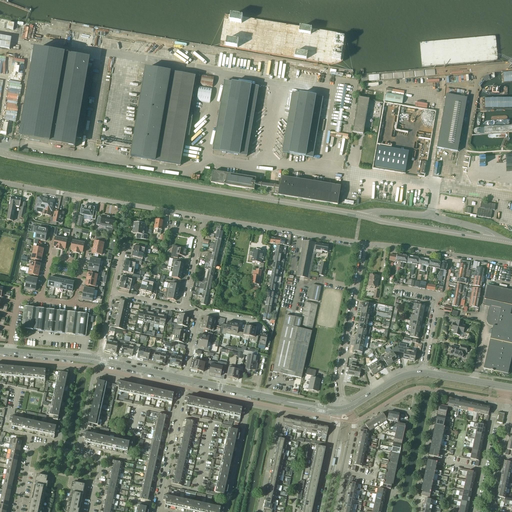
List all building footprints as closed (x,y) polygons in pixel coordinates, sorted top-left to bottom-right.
[(0,36),(0,47),(10,50),(12,38),(0,36)] [(90,59),(35,50),(20,138),(75,148),(76,138),(81,139),(93,70),(88,69),(90,59)] [(259,69),(258,75),(268,76),(270,66),(258,64),(257,68),(259,69)] [(195,77),(164,72),(146,69),(131,157),(180,166),(185,136),(189,137),(193,109),(190,109),(191,100),(194,85),(195,77)] [(202,75),(200,86),(212,88),(214,77),(202,75)] [(258,88),(225,82),(222,99),(222,100),(213,151),(246,157),(258,88)] [(212,88),(200,86),(194,85),(191,100),(209,103),(212,88)] [(388,90),(386,102),(404,104),(406,92),(388,90)] [(283,153),(312,158),(323,98),(306,95),(302,94),(293,93),(283,153)] [(453,96),(446,95),(437,148),(457,152),(467,98),(460,97),(460,96),(453,95),(453,96)] [(366,99),(358,97),(352,132),(363,134),(369,101),(366,100),(366,99)] [(378,146),(374,166),(405,172),(409,152),(378,146)] [(448,178),(449,172),(444,171),(445,165),(436,163),(433,175),(448,178)] [(256,178),(213,172),(212,173),(211,182),(211,183),(254,190),(255,186),(255,183),(256,178)] [(281,177),(281,179),(279,186),(279,189),(278,195),(332,204),(337,205),(340,187),(334,186),(335,185),(331,184),(331,185),(281,177)] [(21,199),(15,198),(15,197),(12,197),(12,198),(11,198),(7,220),(13,221),(16,207),(19,207),(21,199)] [(44,215),(50,216),(51,209),(52,209),(54,201),(39,197),(38,200),(37,200),(37,204),(38,204),(37,206),(37,205),(37,206),(37,208),(45,210),(44,215)] [(491,218),(492,211),(487,210),(494,211),(495,205),(481,202),(480,208),(485,209),(485,210),(477,209),(476,216),(491,218)] [(60,223),(62,214),(54,212),(52,222),(60,223)] [(113,226),(115,218),(102,215),(102,218),(98,217),(96,225),(101,226),(101,224),(113,226)] [(160,221),(159,220),(157,220),(156,220),(154,229),(158,229),(157,233),(160,234),(162,228),(163,224),(162,224),(163,221),(160,221)] [(144,235),(145,225),(134,223),(133,234),(136,234),(135,239),(147,240),(147,235),(144,235)] [(34,227),(33,233),(37,233),(46,235),(48,229),(47,229),(48,226),(41,225),(41,228),(34,227)] [(218,226),(217,231),(215,238),(221,240),(223,232),(224,228),(218,226)] [(59,250),(62,237),(58,236),(57,238),(55,237),(53,247),(56,248),(56,249),(59,250)] [(66,238),(62,237),(59,250),(62,251),(62,249),(65,250),(67,240),(65,239),(66,238)] [(76,253),(79,240),(75,239),(75,241),(73,241),(71,251),(73,251),(73,253),(76,253)] [(82,253),(84,243),(82,243),(83,241),(79,240),(76,253),(79,254),(80,253),(82,253)] [(310,279),(315,253),(313,252),(315,243),(303,241),(296,276),(310,279)] [(327,252),(328,245),(316,243),(315,243),(313,252),(315,253),(321,254),(322,251),(327,252)] [(146,246),(135,244),(135,246),(134,246),(132,252),(144,254),(145,249),(146,249),(146,246)] [(285,256),(286,248),(282,247),(281,247),(281,245),(280,245),(277,244),(275,254),(281,255),(285,256)] [(181,248),(173,245),(171,257),(178,259),(178,256),(185,257),(185,254),(186,250),(181,249),(181,248)] [(261,263),(263,252),(258,251),(256,250),(253,250),(253,253),(250,252),(249,256),(252,257),(251,261),(261,263)] [(144,254),(132,252),(131,257),(132,257),(132,260),(141,262),(142,259),(143,260),(144,254)] [(218,256),(212,254),(208,253),(206,260),(216,262),(218,256)] [(284,263),(285,258),(280,257),(281,255),(275,254),(274,261),(279,262),(280,262),(284,263)] [(399,271),(402,255),(400,255),(400,254),(397,254),(397,255),(390,254),(389,261),(398,262),(397,271),(396,274),(399,275),(399,271)] [(182,269),(183,264),(180,263),(180,260),(173,259),(171,267),(182,269)] [(132,260),(131,263),(125,262),(124,261),(123,267),(134,269),(135,264),(141,265),(141,262),(132,260)] [(215,269),(216,262),(206,260),(206,263),(207,264),(210,264),(209,268),(215,269)] [(460,260),(459,268),(467,270),(468,270),(470,262),(460,260)] [(279,267),(280,262),(279,262),(274,261),(272,269),(282,271),(283,268),(279,267)] [(435,279),(437,269),(439,269),(441,262),(440,262),(440,261),(437,261),(435,261),(432,278),(432,279),(435,279)] [(483,278),(484,269),(479,268),(480,262),(474,261),(472,268),(476,269),(475,273),(472,272),(471,276),(483,278)] [(447,263),(441,262),(440,270),(439,276),(438,279),(442,280),(443,271),(446,271),(447,263)] [(323,276),(326,264),(321,263),(320,267),(318,267),(318,269),(320,270),(318,275),(323,276)] [(213,276),(215,269),(209,268),(201,266),(201,268),(205,269),(206,270),(205,275),(213,276)] [(134,269),(123,267),(122,272),(123,273),(123,275),(132,277),(133,275),(134,269)] [(282,271),(272,269),(271,276),(277,277),(278,272),(282,272),(282,271)] [(261,271),(256,270),(256,272),(253,271),(251,284),(259,285),(261,271)] [(132,277),(123,275),(122,278),(121,278),(120,280),(120,283),(131,286),(132,280),(131,280),(132,277)] [(211,284),(213,276),(205,275),(204,279),(203,282),(211,284)] [(378,277),(370,275),(368,286),(376,287),(377,286),(378,277)] [(277,277),(271,276),(270,283),(275,284),(276,281),(280,282),(281,278),(277,277)] [(54,288),(56,279),(50,278),(48,287),(54,288)] [(72,292),(74,282),(68,281),(66,291),(72,292)] [(146,293),(148,282),(143,281),(142,281),(140,281),(137,290),(141,291),(140,292),(143,293),(146,293)] [(153,283),(148,282),(146,293),(151,295),(151,293),(154,294),(156,284),(153,284),(153,283)] [(210,291),(211,284),(203,282),(202,285),(200,284),(199,289),(210,291)] [(131,286),(120,283),(118,289),(120,289),(119,292),(128,294),(129,291),(130,291),(131,286)] [(280,285),(275,284),(270,283),(268,291),(274,292),(275,288),(279,289),(280,285)] [(309,300),(318,302),(321,287),(312,285),(309,300)] [(509,366),(511,354),(511,315),(511,316),(511,313),(511,290),(487,285),(484,300),(483,305),(489,306),(486,320),(486,321),(486,322),(487,324),(488,324),(488,325),(489,325),(490,326),(492,326),(493,326),(483,369),(490,370),(491,372),(493,371),(508,374),(509,366)] [(200,293),(198,293),(199,289),(197,288),(196,292),(192,291),(192,294),(197,296),(199,296),(200,293)] [(208,299),(210,291),(199,289),(198,293),(200,293),(203,294),(202,297),(208,299)] [(278,296),(273,295),(274,292),(268,291),(267,298),(277,300),(278,297),(278,296)] [(477,308),(479,298),(467,296),(467,298),(469,299),(469,300),(470,300),(469,304),(469,306),(477,308)] [(276,303),(277,300),(267,298),(265,306),(271,307),(272,303),(276,303)] [(464,306),(465,301),(461,300),(453,298),(452,306),(460,308),(460,306),(464,306)] [(305,302),(300,326),(312,329),(317,305),(305,302)] [(375,305),(372,305),(363,303),(362,308),(374,311),(375,305)] [(426,307),(417,305),(417,304),(414,303),(412,309),(415,310),(425,312),(426,307)] [(129,309),(115,306),(114,308),(117,308),(118,308),(118,309),(118,312),(128,314),(129,309)] [(86,336),(89,315),(25,307),(22,329),(86,336)] [(143,311),(140,311),(138,321),(143,322),(146,308),(144,307),(143,310),(144,311),(143,311)] [(154,313),(154,314),(151,313),(148,323),(154,324),(157,310),(154,310),(154,312),(154,313)] [(165,315),(164,316),(161,315),(159,325),(164,326),(167,312),(165,312),(164,315),(165,315)] [(126,319),(112,316),(112,318),(115,319),(115,318),(116,319),(115,322),(125,325),(126,319)] [(214,325),(216,320),(204,317),(203,323),(214,325)] [(187,327),(189,322),(178,319),(177,325),(175,324),(174,327),(180,328),(181,326),(187,327)] [(463,333),(465,326),(462,325),(463,322),(456,321),(455,324),(453,323),(451,330),(454,330),(453,334),(460,336),(460,332),(463,333)] [(231,335),(233,323),(227,322),(226,329),(223,329),(222,334),(225,335),(225,334),(231,335)] [(213,331),(214,325),(203,323),(201,329),(213,331)] [(238,332),(239,325),(233,323),(231,335),(239,337),(240,333),(238,332)] [(273,372),(301,378),(311,332),(283,325),(273,372)] [(248,339),(251,327),(245,326),(243,333),(240,333),(239,337),(243,338),(243,335),(249,336),(248,339)] [(185,338),(186,332),(180,331),(180,328),(174,327),(173,330),(172,335),(174,336),(185,338)] [(255,336),(257,328),(251,327),(248,339),(254,340),(253,341),(257,342),(258,336),(255,336)] [(210,343),(212,334),(208,333),(207,336),(200,334),(199,340),(210,343)] [(266,344),(268,335),(262,334),(260,343),(266,344)] [(184,343),(185,338),(174,336),(173,341),(171,340),(171,343),(177,345),(177,342),(184,343)] [(118,342),(113,341),(110,352),(116,353),(117,347),(120,347),(121,341),(118,340),(118,342)] [(127,355),(129,342),(130,342),(124,341),(124,342),(121,341),(120,347),(122,348),(121,354),(127,355)] [(136,351),(137,345),(135,344),(129,342),(127,355),(132,357),(133,350),(136,351)] [(145,348),(140,347),(140,345),(137,345),(136,351),(139,351),(137,358),(143,359),(145,348)] [(466,353),(468,347),(460,345),(460,348),(451,346),(449,354),(462,358),(463,352),(466,353)] [(362,353),(363,348),(354,346),(352,353),(362,355),(362,353)] [(386,353),(387,355),(392,363),(398,360),(394,355),(399,352),(398,346),(386,353)] [(408,360),(410,351),(411,349),(406,348),(405,348),(405,347),(398,346),(399,352),(404,353),(402,359),(408,360)] [(150,350),(145,348),(143,359),(148,360),(150,354),(152,354),(154,348),(151,347),(150,350)] [(161,352),(156,351),(157,349),(154,348),(152,354),(155,355),(153,361),(159,363),(161,352)] [(168,358),(170,352),(167,351),(166,350),(163,349),(162,350),(161,352),(159,363),(164,364),(166,357),(168,358)] [(255,366),(257,356),(252,355),(252,352),(243,351),(243,355),(248,356),(246,362),(247,362),(246,369),(251,370),(251,369),(255,370),(256,366),(255,366)] [(175,366),(177,355),(178,353),(173,352),(170,352),(168,358),(171,359),(170,365),(175,366)] [(392,363),(387,355),(383,358),(381,356),(379,358),(382,363),(384,361),(387,366),(392,363)] [(197,371),(200,359),(194,358),(192,370),(197,371)] [(383,369),(380,364),(382,363),(379,358),(371,362),(373,364),(378,372),(383,369)] [(378,372),(373,364),(372,364),(371,362),(364,367),(365,373),(369,370),(373,375),(378,372)] [(0,375),(18,377),(19,368),(0,366),(0,375)] [(232,378),(235,367),(229,366),(226,377),(232,378)] [(361,368),(355,367),(353,376),(359,378),(360,372),(365,373),(364,367),(361,366),(361,368)] [(49,376),(49,374),(49,371),(47,371),(47,369),(46,369),(45,369),(44,370),(19,368),(18,377),(42,379),(42,382),(45,382),(45,375),(49,376)] [(63,396),(66,380),(68,375),(69,375),(69,374),(69,373),(69,372),(68,372),(63,371),(63,374),(49,371),(49,374),(58,376),(54,394),(63,396)] [(102,405),(106,389),(106,386),(111,387),(116,388),(116,387),(117,385),(102,382),(103,379),(98,378),(97,378),(97,379),(97,380),(96,380),(97,380),(97,381),(98,381),(93,403),(102,405)] [(320,380),(311,378),(308,390),(317,392),(320,380)] [(147,388),(142,387),(122,383),(122,382),(121,382),(121,381),(119,381),(119,382),(117,382),(117,385),(116,387),(119,387),(118,394),(121,395),(121,392),(145,397),(147,388)] [(174,393),(174,394),(147,388),(145,397),(169,403),(168,408),(171,409),(173,399),(176,400),(177,395),(177,394),(177,393),(176,393),(175,393),(174,393)] [(59,416),(61,407),(63,396),(54,394),(50,413),(47,412),(47,415),(54,416),(53,419),(55,420),(58,420),(58,419),(60,419),(60,418),(60,417),(60,416),(59,416)] [(213,412),(215,403),(189,397),(189,396),(188,396),(188,395),(187,395),(186,396),(185,397),(184,401),(187,402),(185,412),(188,412),(189,408),(189,407),(213,412)] [(463,410),(464,402),(459,401),(458,409),(457,409),(456,412),(458,413),(459,409),(463,410)] [(98,423),(100,415),(102,405),(93,403),(89,422),(88,422),(88,423),(87,423),(87,424),(87,425),(88,425),(88,427),(91,428),(93,428),(94,425),(101,426),(101,424),(98,423)] [(242,408),(242,409),(215,403),(213,412),(235,417),(234,421),(236,422),(236,423),(239,423),(241,413),(244,414),(245,409),(245,408),(244,408),(244,407),(243,407),(243,408),(242,408)] [(446,412),(447,407),(448,403),(446,403),(444,404),(444,406),(439,405),(438,410),(446,412)] [(473,412),(474,404),(469,403),(468,411),(467,411),(466,415),(468,415),(469,412),(473,412)] [(483,415),(484,406),(479,405),(478,414),(477,413),(476,417),(478,417),(479,414),(483,415)] [(445,416),(446,412),(438,410),(437,415),(445,417),(445,418),(448,419),(449,417),(445,416)] [(387,420),(382,413),(378,416),(382,423),(387,420)] [(398,419),(399,418),(399,414),(394,413),(392,421),(397,423),(401,423),(402,422),(400,419),(398,419)] [(502,424),(504,414),(498,413),(496,423),(502,424)] [(33,431),(35,422),(17,418),(17,414),(14,414),(14,416),(12,416),(11,416),(11,417),(10,422),(13,422),(11,430),(14,430),(15,427),(33,431)] [(382,423),(378,416),(373,419),(378,426),(382,423)] [(165,421),(155,419),(155,420),(156,420),(155,424),(167,427),(167,425),(164,424),(165,421)] [(195,422),(184,419),(183,422),(186,422),(185,426),(195,428),(195,427),(194,426),(195,422)] [(378,426),(373,419),(369,422),(374,429),(378,426)] [(58,432),(59,427),(59,426),(58,426),(57,425),(58,420),(55,420),(53,426),(35,422),(33,431),(52,435),(51,438),(54,439),(55,432),(58,432)] [(374,429),(369,422),(365,424),(369,432),(374,429)] [(237,434),(238,428),(221,424),(220,427),(229,429),(222,461),(231,463),(236,440),(238,440),(239,439),(240,434),(237,434)] [(441,446),(442,440),(448,441),(449,437),(443,436),(444,430),(447,430),(448,428),(443,427),(435,426),(428,456),(441,459),(442,456),(438,456),(440,450),(446,451),(447,447),(441,446)] [(108,438),(103,437),(90,434),(91,428),(88,427),(87,432),(85,431),(84,432),(84,433),(83,437),(86,438),(84,445),(87,446),(88,443),(106,447),(108,438)] [(484,436),(485,431),(476,429),(476,428),(473,427),(473,429),(476,430),(475,434),(484,436)] [(163,432),(153,429),(153,431),(154,431),(153,435),(165,437),(165,435),(162,435),(163,432)] [(193,433),(181,430),(181,432),(184,433),(183,436),(193,438),(193,437),(192,437),(193,433)] [(403,439),(404,434),(395,433),(395,432),(392,431),(392,433),(393,433),(392,436),(394,436),(394,438),(403,439)] [(131,441),(130,441),(130,439),(127,438),(127,442),(108,438),(106,447),(125,451),(124,454),(127,455),(128,447),(131,448),(132,443),(133,443),(132,442),(132,441),(131,441)] [(366,446),(367,442),(359,440),(358,445),(366,447),(366,448),(369,449),(370,447),(366,446)] [(400,449),(401,444),(393,443),(393,442),(390,441),(389,443),(393,444),(392,448),(400,449)] [(325,448),(316,446),(314,456),(323,458),(325,448)] [(364,456),(365,452),(357,450),(356,455),(364,457),(364,458),(367,459),(367,457),(364,456)] [(158,453),(149,451),(148,452),(149,452),(149,456),(160,459),(160,456),(158,456),(158,453)] [(188,454),(177,451),(176,454),(179,454),(179,457),(188,459),(189,458),(187,458),(188,454)] [(393,485),(398,460),(399,455),(391,453),(390,452),(389,455),(388,461),(387,464),(386,471),(385,474),(384,480),(380,480),(380,482),(383,483),(383,482),(392,484),(392,485),(393,485)] [(323,458),(314,456),(312,466),(321,468),(323,458)] [(123,463),(111,460),(111,463),(114,463),(113,467),(123,469),(123,468),(122,467),(123,463)] [(362,466),(363,462),(354,460),(353,465),(356,466),(362,467),(361,468),(365,469),(365,467),(362,466)] [(433,481),(434,475),(440,476),(441,472),(435,471),(436,465),(440,465),(440,463),(427,460),(421,491),(422,491),(430,493),(438,494),(438,492),(431,491),(432,485),(438,486),(439,482),(433,481)] [(226,486),(230,468),(231,463),(222,461),(215,493),(206,491),(206,494),(223,498),(225,492),(227,492),(228,486),(226,486)] [(511,467),(511,468),(511,465),(511,463),(504,461),(503,467),(511,468),(511,469),(511,467)] [(321,468),(312,466),(310,476),(319,478),(321,468)] [(474,478),(476,473),(467,471),(467,470),(464,470),(464,472),(467,472),(466,476),(474,478)] [(511,478),(509,477),(510,473),(502,472),(501,477),(509,478),(509,479),(511,480),(511,478)] [(41,511),(48,483),(49,483),(50,477),(37,474),(36,480),(36,481),(37,482),(40,483),(39,485),(35,484),(28,511),(41,511)] [(319,478),(310,476),(307,486),(317,488),(319,478)] [(472,488),(473,483),(465,481),(465,480),(462,480),(461,482),(465,482),(464,486),(472,488)] [(71,488),(66,511),(78,511),(83,495),(78,494),(79,491),(82,492),(83,491),(83,490),(84,490),(85,485),(72,482),(71,488)] [(507,487),(508,483),(500,482),(499,487),(507,488),(507,489),(510,490),(511,488),(507,487)] [(358,484),(352,483),(350,483),(349,488),(357,490),(357,491),(360,491),(360,489),(357,489),(358,484)] [(317,488),(307,486),(305,496),(315,498),(317,488)] [(192,511),(194,502),(170,497),(171,491),(169,490),(168,495),(166,494),(165,494),(165,495),(164,495),(164,496),(163,500),(166,501),(165,508),(167,509),(168,506),(192,511)] [(470,498),(471,493),(463,491),(463,490),(460,490),(459,492),(463,492),(462,496),(470,498)] [(116,495),(104,492),(104,495),(107,495),(106,498),(116,500),(116,499),(115,499),(116,495)] [(384,501),(385,496),(376,494),(376,493),(373,492),(373,494),(376,495),(375,499),(384,501)] [(505,499),(506,493),(498,492),(496,497),(501,498),(501,500),(501,501),(505,499)] [(149,495),(139,493),(139,494),(140,494),(139,499),(151,501),(151,499),(148,498),(149,495)] [(355,499),(356,495),(347,493),(346,498),(355,500),(355,501),(358,501),(358,499),(355,499)] [(315,498),(305,496),(303,507),(312,509),(315,498)] [(432,505),(433,501),(425,499),(424,504),(432,506),(432,507),(435,508),(436,506),(432,505)] [(508,508),(510,500),(505,499),(501,501),(502,502),(504,502),(503,507),(508,508)] [(468,508),(469,503),(461,501),(461,500),(458,500),(457,502),(461,502),(460,506),(468,508)] [(148,511),(149,511),(146,511),(147,505),(130,501),(129,504),(138,506),(136,511),(148,511)] [(218,507),(215,507),(194,502),(192,511),(196,511),(222,511),(224,508),(224,507),(223,507),(222,506),(221,506),(222,501),(219,501),(218,507)] [(381,511),(382,506),(374,504),(374,503),(371,502),(371,504),(374,505),(373,509),(381,511)]
